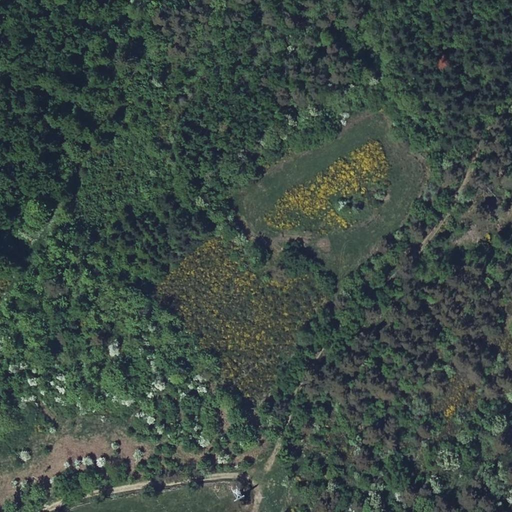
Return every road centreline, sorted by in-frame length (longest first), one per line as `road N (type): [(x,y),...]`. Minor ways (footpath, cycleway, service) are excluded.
road 1 (track): [(511,123),(316,352),(261,479)]
road 2 (track): [(261,479),(158,484),(67,498),(37,511)]
